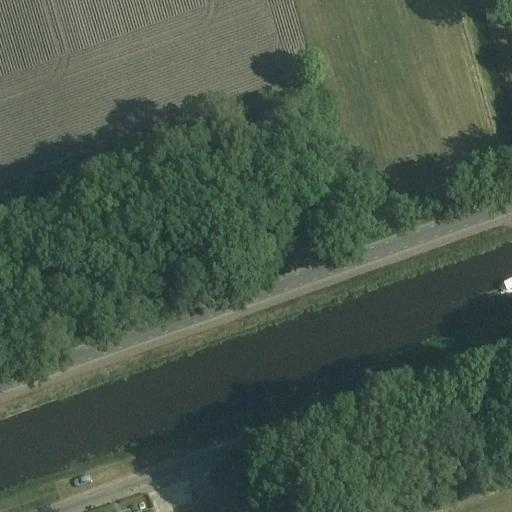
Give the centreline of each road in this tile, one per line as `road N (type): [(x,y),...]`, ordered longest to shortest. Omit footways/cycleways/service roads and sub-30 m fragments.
road 1 (unclassified): [(0,386),(511,206)]
road 2 (unclassified): [(58,511),(511,352)]
